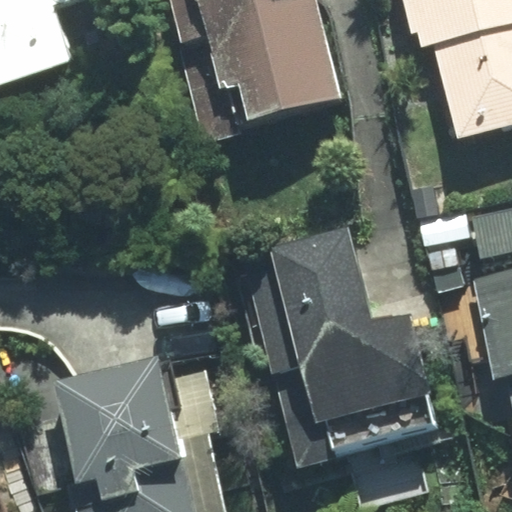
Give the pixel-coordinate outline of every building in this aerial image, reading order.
[(0,0),(0,85),(11,118),(102,87),(81,24),(101,17),(95,0),(0,0)] [(290,0),(177,0),(188,35),(181,36),(214,152),(253,141),(251,138),(274,131),(278,142),(361,118),(329,3),(294,13),(290,0)] [(511,148),(511,0),(413,0),(428,50),(434,48),(440,68),(451,64),(477,158),(511,148)] [(434,141),(427,110),(403,116),(411,147),(434,141)] [(392,335),(360,238),(250,273),(286,384),(282,386),(314,486),(355,471),(346,446),(445,414),(417,326),(392,335)] [(477,290),(505,391),(511,389),(511,240),(473,252),(483,289),(477,290)] [(208,482),(177,370),(70,399),(96,492),(81,496),(85,511),(209,511),(202,485),(208,482)]
